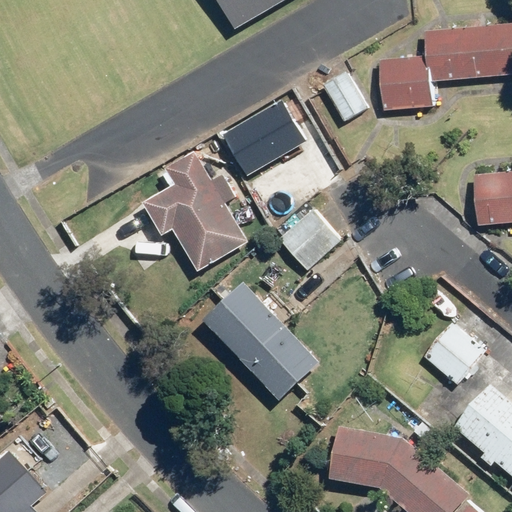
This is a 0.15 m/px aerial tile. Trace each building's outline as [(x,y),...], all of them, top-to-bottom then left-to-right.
[(287,0),(218,0),(236,30),(287,0)] [(511,26),(424,33),(426,59),(384,60),(386,110),(433,109),(433,81),(511,75),(511,26)] [(349,74),(325,87),(343,122),(367,110),(349,74)] [(227,135),(249,173),(304,143),(282,104),(227,135)] [(220,167),(210,173),(204,161),(155,185),(162,199),(151,205),(167,234),(177,229),(197,269),(245,246),(225,203),(236,197),(220,167)] [(511,173),(476,178),(482,227),(511,223),(511,173)] [(276,237),(306,269),(337,239),(307,207),(276,237)] [(239,282),(201,319),(280,399),(317,361),(239,282)] [(427,358),(460,385),(484,355),(452,328),(427,358)] [(511,403),(492,388),(461,426),(511,467),(511,403)] [(406,439),(345,431),(339,482),(380,487),(410,511),(453,511),(469,492),(406,440),(406,439)] [(11,456),(0,464),(0,511),(25,511),(45,496),(11,456)] [(479,511),(467,502),(458,511),(479,511)]
